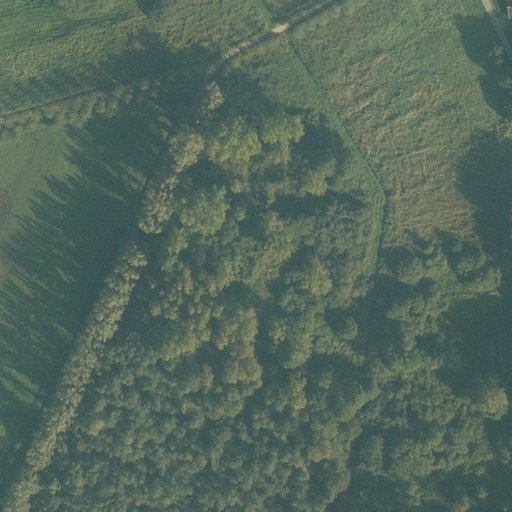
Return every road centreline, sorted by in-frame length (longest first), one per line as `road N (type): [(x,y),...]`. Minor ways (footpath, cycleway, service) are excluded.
road 1 (track): [(8,511),(219,68)]
road 2 (track): [(219,68),(0,128)]
road 3 (track): [(350,0),(219,68)]
